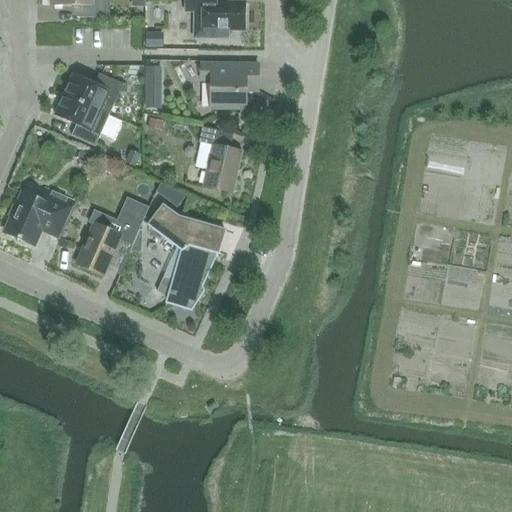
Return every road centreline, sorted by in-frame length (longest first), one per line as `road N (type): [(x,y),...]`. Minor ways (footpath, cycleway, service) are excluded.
road 1 (residential): [(315,63),(286,237),(241,359),(209,366),(0,273)]
road 2 (residential): [(0,157),(24,103),(18,0)]
